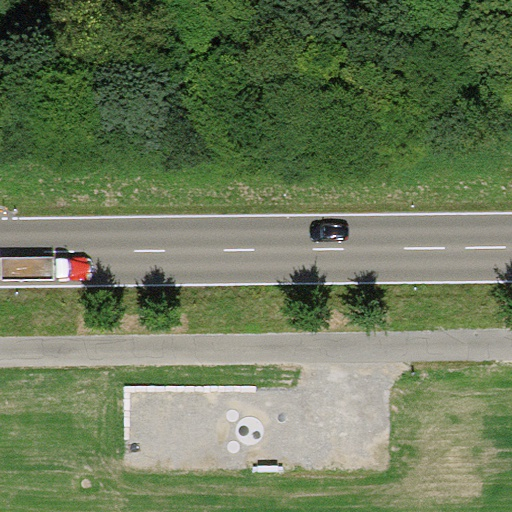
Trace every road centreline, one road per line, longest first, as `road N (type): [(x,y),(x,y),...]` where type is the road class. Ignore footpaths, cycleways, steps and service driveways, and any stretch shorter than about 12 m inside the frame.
road 1 (primary): [(0,253),(511,249)]
road 2 (track): [(0,356),(511,353)]
